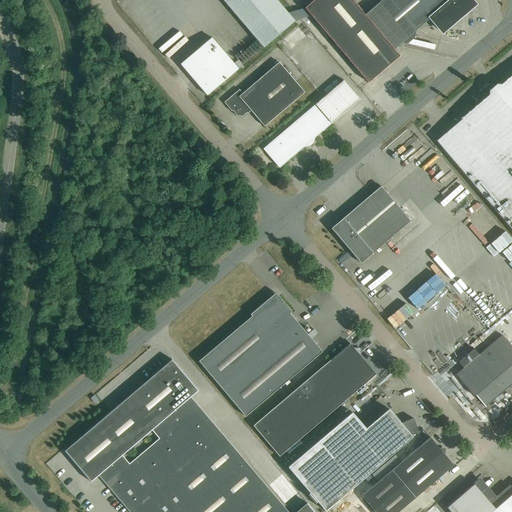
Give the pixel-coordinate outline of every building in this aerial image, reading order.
[(223,0),(264,47),(295,21),(276,0),(223,0)] [(382,0),(365,15),(352,0),(314,0),(305,8),(369,83),(400,56),(394,49),(401,43),(407,45),(409,37),(414,38),(416,30),(431,18),(442,30),(473,3),(469,0),(382,0)] [(290,52),(310,35),(302,26),(282,42),(290,52)] [(181,64),(207,96),(238,69),(212,38),(181,64)] [(264,127),(305,92),(279,62),(243,93),(239,89),(224,102),(232,111),(233,111),(237,116),(243,116),(247,113),(248,114),(251,111),(264,127)] [(511,75),(461,119),(462,120),(437,141),(511,229),(511,75)] [(280,168),(298,152),(304,147),(310,146),(313,144),(315,138),(332,124),(360,100),(344,81),(263,149),(280,168)] [(361,263),(410,221),(381,187),(332,229),(361,263)] [(234,199),(240,194),(237,190),(231,195),(234,199)] [(436,291),(431,294),(437,306),(443,303),(436,291)] [(252,316),(199,361),(245,417),(322,352),(290,313),(292,312),(279,297),(272,296),(250,314),(252,316)] [(463,368),(456,374),(474,396),(475,395),(486,407),(485,406),(511,383),(511,346),(502,335),(479,354),(474,349),(458,362),(463,368)] [(376,375),(359,354),(359,352),(356,349),(354,349),(349,343),(349,344),(318,371),(252,426),(279,456),(345,401),(375,375),(376,375)] [(447,347),(437,355),(445,366),(456,357),(447,347)] [(172,359),(64,451),(91,482),(99,475),(130,511),(314,511),(307,503),(296,511),(288,511),(191,397),(198,390),(172,359)] [(400,423),(389,409),(368,427),(354,411),(299,459),(288,468),(326,511),(412,437),(411,436),(413,435),(418,433),(413,418),(400,423)] [(441,449),(430,437),(392,470),(361,496),(375,511),(398,511),(415,498),(454,465),(443,453),(445,451),(442,448),(441,449)] [(474,483),(446,507),(449,511),(511,511),(511,493),(495,508),(474,483)]
